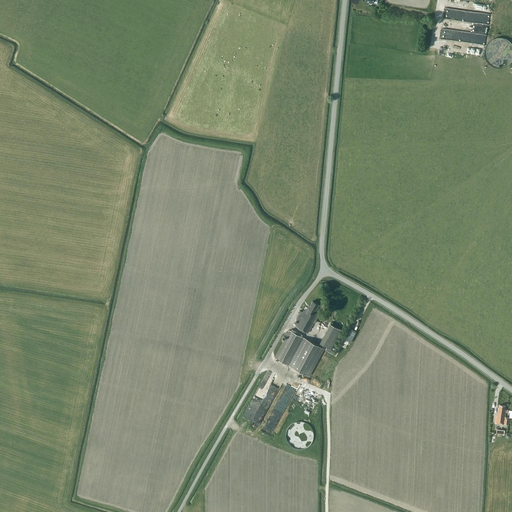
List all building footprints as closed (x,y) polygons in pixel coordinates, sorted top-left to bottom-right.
[(477,29),(476,33),(488,35),(490,25),(483,24),(483,25),(483,30),(477,29)] [(491,40),(488,50),(491,64),(496,63),(497,63),(503,62),(504,58),(509,57),(505,55),(505,53),(506,49),(505,41),(502,40),(498,41),(498,39),(491,40)] [(319,305),(312,301),(310,306),(308,305),(305,311),(303,310),(302,312),(300,311),(296,318),(300,320),(296,326),(308,333),(314,323),(315,324),(320,314),(315,312),(319,305)] [(291,331),(290,330),(275,357),(309,376),(324,348),(301,336),(302,334),(292,329),(291,331)] [(356,332),(351,329),(345,339),(346,339),(349,341),(351,342),(356,332)] [(274,380),(267,394),(260,391),(258,391),(246,417),(248,418),(266,418),(281,385),(281,383),(274,380)] [(506,405),(499,404),(499,408),(498,408),(497,413),(495,423),(509,425),(510,417),(505,416),(506,410),(505,410),(506,405)]
